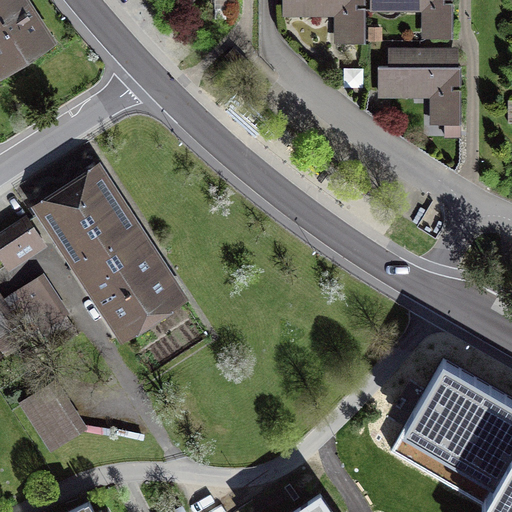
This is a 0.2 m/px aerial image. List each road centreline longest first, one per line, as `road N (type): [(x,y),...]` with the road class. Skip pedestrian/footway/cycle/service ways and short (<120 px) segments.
road 1 (tertiary): [(149,75),(325,226),(425,289),(511,330)]
road 2 (residential): [(149,75),(0,171)]
